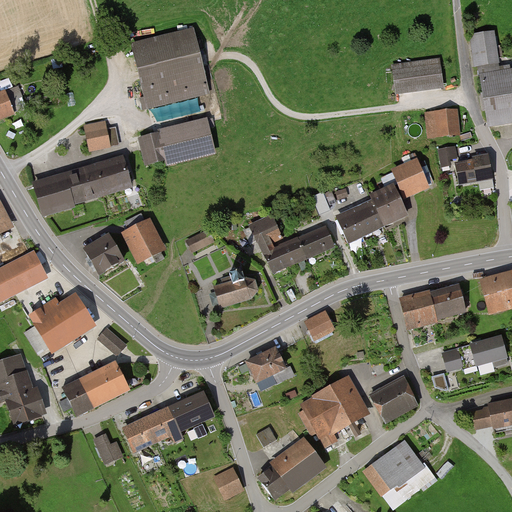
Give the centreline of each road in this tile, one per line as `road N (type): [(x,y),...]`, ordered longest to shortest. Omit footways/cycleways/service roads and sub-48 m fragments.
road 1 (tertiary): [(0,166),(55,255),(176,358)]
road 2 (track): [(5,175),(53,146),(111,89),(93,0)]
road 3 (residential): [(0,444),(80,424),(148,393),(176,358)]
road 4 (tertiary): [(207,358),(344,290),(388,279)]
road 5 (residential): [(434,411),(284,511)]
road 6 (residential): [(207,358),(264,511)]
road 7 (residential): [(388,279),(434,411)]
road 8 (tertiary): [(388,279),(511,256)]
